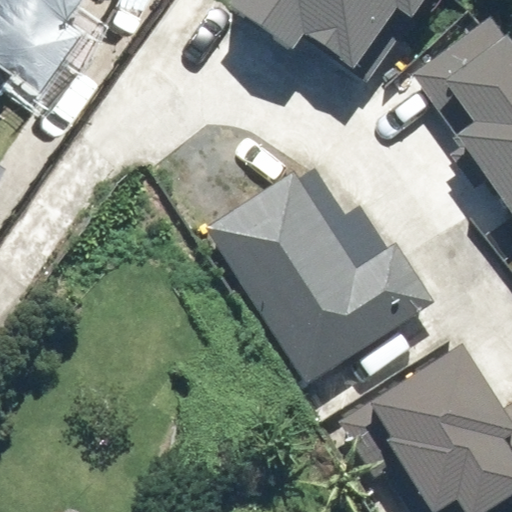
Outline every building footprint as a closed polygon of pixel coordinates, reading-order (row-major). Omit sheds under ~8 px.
[(0,0),(0,72),(48,102),(97,24),(73,9),(78,0),(0,0)] [(238,0),(231,10),(293,56),(309,35),(361,73),(405,13),(418,22),(433,0),(238,0)] [(511,39),(502,22),(411,75),(479,191),(494,182),(511,211),(511,39)] [(213,223),(306,382),(435,307),(397,242),(361,264),(305,169),(213,223)] [(511,421),(468,347),(340,422),(375,482),(390,473),(413,511),(443,511),(459,503),(463,511),(496,511),(511,503),(511,444),(510,441),(511,440),(511,421)] [(193,402),(189,457),(200,458),(199,472),(233,475),(238,406),(193,402)]
